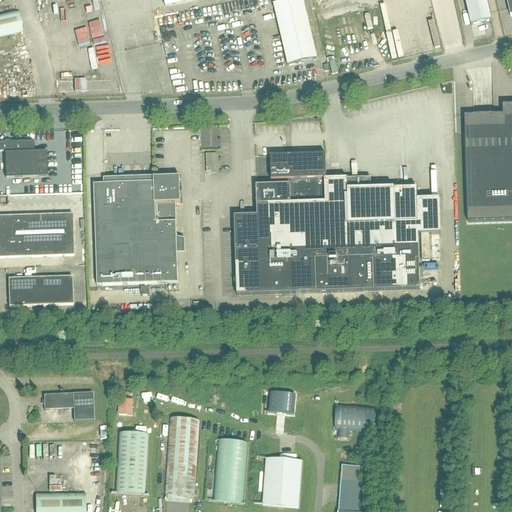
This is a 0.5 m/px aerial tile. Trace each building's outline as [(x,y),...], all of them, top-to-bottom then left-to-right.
[(167,0),(146,0),(156,43),(163,41),(162,38),(175,36),(167,0)] [(298,0),(274,6),(288,67),(317,60),(302,0),(298,0)] [(491,22),(485,0),(465,0),(471,27),(491,22)] [(0,38),(22,33),(17,11),(0,15),(0,38)] [(126,33),(134,32),(133,23),(125,24),(126,33)] [(364,105),(358,107),(361,116),(367,114),(364,105)] [(503,117),(465,118),(468,224),(511,222),(511,106),(503,107),(503,117)] [(5,179),(47,178),(46,154),(53,154),(54,154),(54,153),(46,153),(34,153),(34,144),(32,142),(0,143),(0,152),(5,153),(5,179)] [(279,187),(271,188),(256,188),(257,218),(234,219),(237,297),(420,291),(418,236),(441,236),(440,201),(417,201),(417,190),(371,191),(371,180),(326,181),(325,156),(270,158),(271,182),(279,182),(279,187)] [(169,177),(168,179),(155,179),(155,178),(104,180),(104,186),(94,186),(97,288),(178,285),(177,255),(185,255),(185,241),(177,239),(176,205),(180,205),(180,194),(180,179),(173,179),(173,178),(169,177)] [(72,216),(0,218),(0,259),(74,257),(72,216)] [(42,280),(43,307),(73,306),(72,279),(42,280)] [(43,307),(42,280),(8,281),(9,308),(43,307)] [(270,393),(269,413),(293,416),(295,396),(270,393)] [(74,423),(94,422),(93,395),(43,397),(44,412),(73,411),(74,423)] [(120,401),(119,416),(132,417),(133,401),(120,401)] [(365,432),(366,407),(337,405),(335,431),(339,431),(338,439),(349,440),(349,431),(365,432)] [(416,414),(396,413),(395,437),(415,438),(416,414)] [(194,502),(198,442),(199,422),(169,419),(165,500),(194,502)] [(144,496),(148,436),(118,434),(115,494),(144,496)] [(394,461),(414,462),(415,438),(395,437),(394,461)] [(247,446),(217,443),(213,503),(244,506),(247,446)] [(301,462),(266,459),(263,506),(299,509),(301,462)] [(414,462),(390,461),(389,485),(413,486),(414,462)] [(342,467),(339,511),(345,511),(359,511),(362,469),(361,468),(342,467)] [(413,486),(389,485),(388,509),(412,510),(413,486)] [(85,511),(85,495),(35,496),(35,511),(85,511)]
